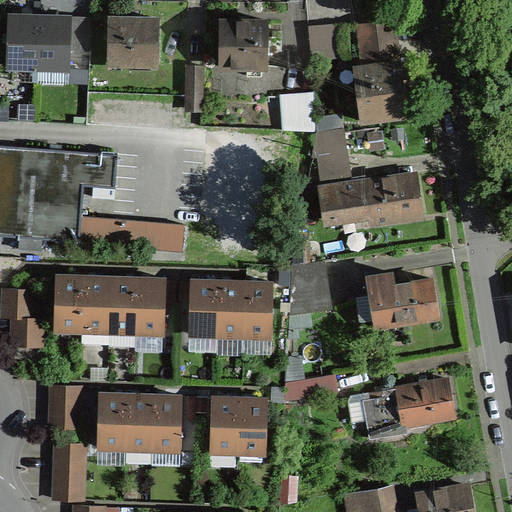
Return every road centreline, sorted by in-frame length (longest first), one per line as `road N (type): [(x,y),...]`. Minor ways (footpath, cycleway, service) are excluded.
road 1 (residential): [(479,243),(445,0)]
road 2 (unknown): [(0,127),(129,133),(152,149),(159,174)]
road 3 (residential): [(511,416),(479,243)]
